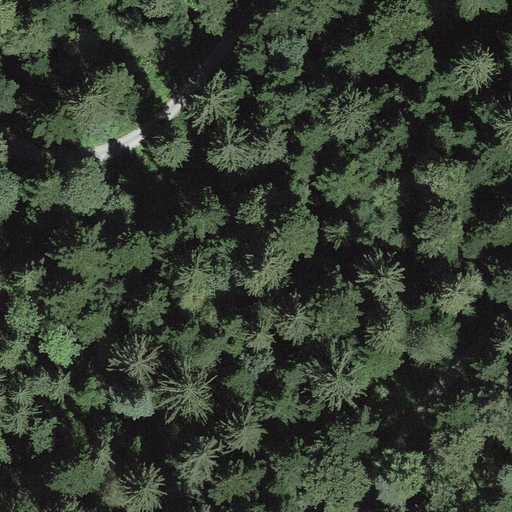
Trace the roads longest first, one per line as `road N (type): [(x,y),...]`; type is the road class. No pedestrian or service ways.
road 1 (track): [(0,131),(50,157),(116,152),(173,109),(263,0)]
road 2 (track): [(511,305),(411,414),(358,511)]
